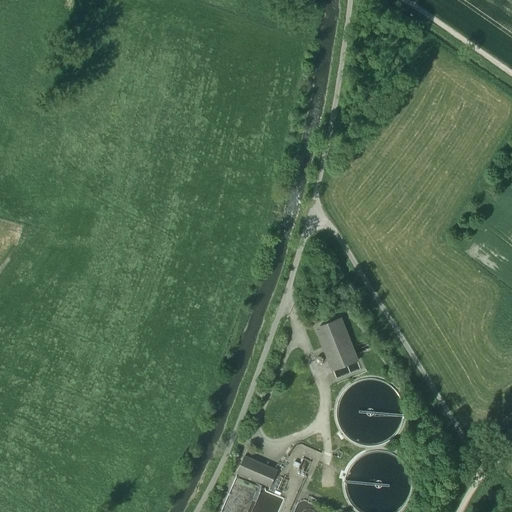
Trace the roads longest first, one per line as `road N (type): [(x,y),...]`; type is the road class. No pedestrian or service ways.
road 1 (track): [(195,511),(235,432),(313,204)]
road 2 (track): [(313,204),(479,475)]
road 3 (track): [(313,204),(355,0)]
road 4 (track): [(511,76),(398,0)]
